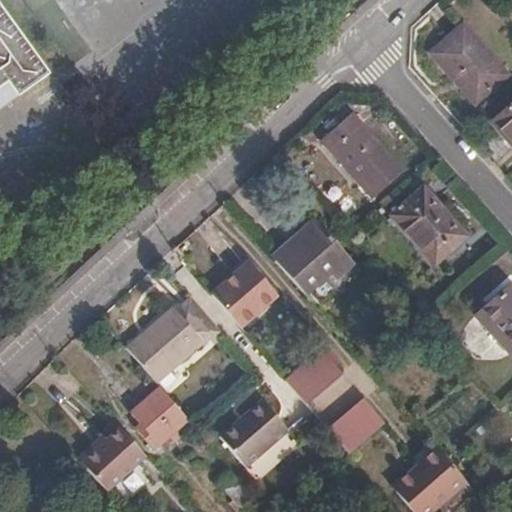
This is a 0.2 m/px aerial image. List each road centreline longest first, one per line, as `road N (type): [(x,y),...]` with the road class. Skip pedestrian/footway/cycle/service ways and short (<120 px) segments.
road 1 (residential): [(365,40),(0,375)]
road 2 (residential): [(365,40),(511,211)]
